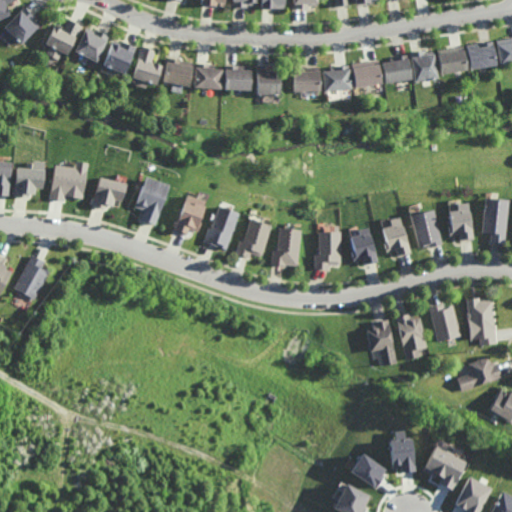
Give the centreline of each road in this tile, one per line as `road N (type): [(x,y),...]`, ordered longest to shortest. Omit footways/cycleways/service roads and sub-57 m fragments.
road 1 (residential): [(0,227),(114,243),(275,300),(345,303),(471,274),(511,274)]
road 2 (residential): [(511,8),(286,39),(200,34),(99,0)]
road 3 (track): [(0,371),(71,418),(121,426),(242,474),(294,511)]
